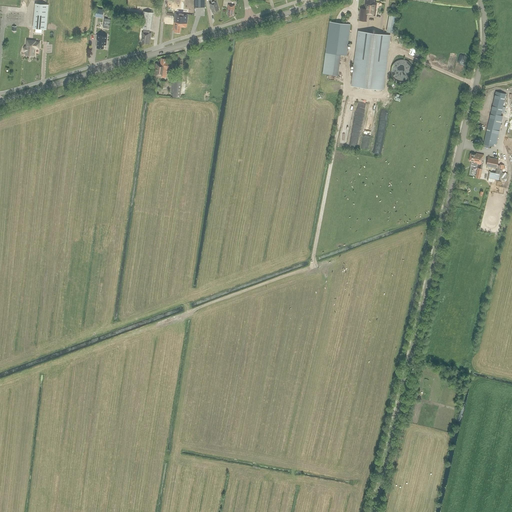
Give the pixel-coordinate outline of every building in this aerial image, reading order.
[(212,12),(219,10),(215,0),(210,0),(211,2),(209,3),(212,12)] [(374,2),(374,0),(365,0),(364,8),(361,8),(359,20),(367,21),(368,15),(375,16),(377,2),(374,2)] [(49,5),(35,4),(33,29),(47,30),(49,5)] [(95,17),(103,18),(104,10),(96,9),(95,17)] [(151,29),(153,13),(143,12),(141,28),(143,29),(143,32),(142,32),(142,36),(143,37),(142,43),(149,44),(151,33),(149,33),(149,29),(151,29)] [(186,27),(188,15),(186,15),(187,14),(175,13),(174,31),(175,31),(175,33),(180,33),(180,27),(186,27)] [(395,33),(398,15),(389,13),(386,32),(395,33)] [(105,18),(103,28),(110,29),(111,19),(105,18)] [(346,56),(350,25),(330,22),(326,53),(346,56)] [(383,90),(390,36),(359,32),(352,86),(383,90)] [(97,48),(104,49),(104,46),(107,46),(108,36),(97,35),(97,40),(98,40),(97,48)] [(40,50),(40,42),(37,42),(37,41),(27,40),(26,47),(25,47),(24,48),(24,51),(25,52),(25,56),(35,57),(36,49),(40,50)] [(169,68),(170,64),(167,63),(167,61),(166,61),(166,59),(161,58),(160,64),(156,64),(154,75),(158,76),(158,77),(166,78),(167,68),(169,68)] [(180,98),(182,82),(175,81),(173,97),(180,98)] [(503,116),(501,115),(506,94),(496,92),(483,144),(493,146),(494,144),(496,144),(503,116)] [(358,147),(363,124),(355,122),(350,145),(358,147)] [(484,155),(476,153),(476,154),(476,155),(470,154),(469,161),(474,162),(474,163),(477,163),(477,164),(482,165),(483,160),(484,155)] [(488,158),(486,166),(493,167),(497,168),(500,169),(503,169),(504,165),(500,164),(500,165),(498,164),(498,160),(488,158)] [(490,167),(487,181),(493,182),(495,173),(500,174),(501,169),(490,167)]
